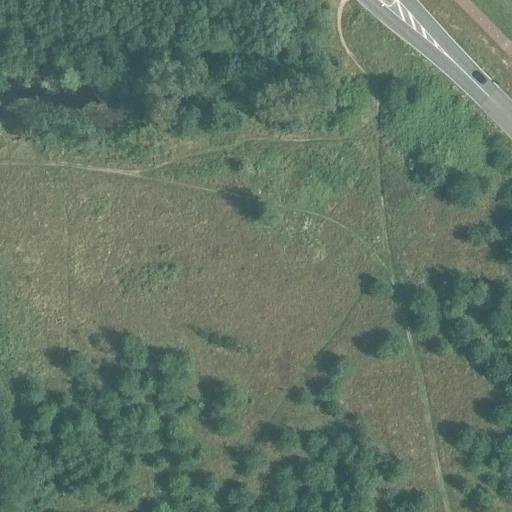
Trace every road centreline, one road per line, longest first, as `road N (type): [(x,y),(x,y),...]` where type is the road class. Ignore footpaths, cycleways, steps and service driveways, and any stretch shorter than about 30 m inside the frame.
road 1 (secondary): [(363,0),(453,80),(483,93)]
road 2 (secondary): [(483,93),(459,55),(403,0)]
